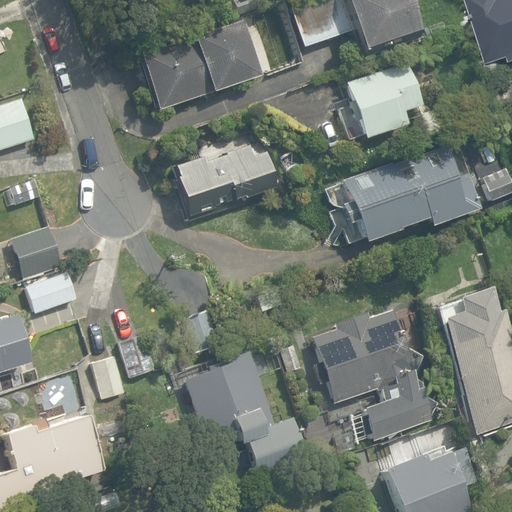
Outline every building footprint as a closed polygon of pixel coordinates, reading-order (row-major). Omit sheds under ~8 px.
[(349,30),(356,51),(412,32),(400,0),(305,0),(285,7),(298,47),(349,30)] [(511,0),(469,0),(491,61),(511,54),(511,57),(511,0)] [(135,55),(153,110),(258,76),(240,21),(135,55)] [(339,84),(357,140),(401,125),(396,112),(416,106),(402,63),(339,84)] [(0,105),(0,149),(30,140),(17,100),(0,105)] [(405,118),(412,138),(433,131),(426,110),(405,118)] [(349,221),(356,244),(419,222),(422,230),(477,211),(453,142),(336,182),(343,200),(335,203),(342,223),(349,221)] [(167,169),(185,221),(273,190),(259,150),(245,155),(242,147),(221,154),(222,157),(204,163),(201,157),(167,169)] [(18,280),(57,267),(43,228),(5,241),(18,280)] [(22,287),(32,313),(70,299),(61,273),(22,287)] [(434,323),(472,434),(511,420),(511,359),(494,309),(488,311),(479,287),(447,298),(448,301),(426,308),(432,324),(434,323)] [(355,410),(367,442),(435,418),(428,398),(423,399),(405,350),(401,351),(386,310),(363,318),(361,312),(327,324),(329,330),(306,338),(314,362),(306,365),(314,386),(320,384),(328,404),(372,388),(378,402),(355,410)] [(177,320),(189,354),(214,345),(202,311),(177,320)] [(0,373),(25,365),(9,316),(0,318),(0,373)] [(113,342),(127,380),(151,371),(136,333),(113,342)] [(277,350),(284,374),(297,371),(290,346),(277,350)] [(238,441),(253,481),(302,464),(280,405),(266,410),(245,352),(239,355),(177,377),(202,444),(226,435),(229,444),(238,441)] [(87,363),(98,399),(121,392),(110,356),(87,363)] [(0,472),(0,510),(52,494),(49,484),(68,477),(70,482),(98,473),(80,417),(40,430),(38,422),(0,434),(0,438),(10,470),(0,472)] [(376,468),(392,511),(465,511),(466,511),(457,486),(471,481),(457,446),(420,460),(418,453),(376,468)]
